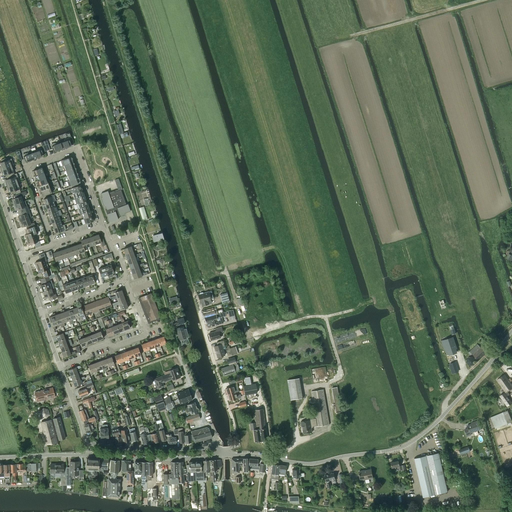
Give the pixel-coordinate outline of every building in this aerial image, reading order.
[(69,140),(61,143),(64,149),(71,146),(69,140)] [(61,143),(53,145),(56,152),(64,149),(61,143)] [(35,150),(31,152),(32,153),(34,159),(43,156),(40,148),(35,150)] [(27,153),(22,155),(25,162),(34,159),(32,153),(31,152),(27,153)] [(2,163),(0,163),(0,167),(1,169),(10,166),(11,166),(13,165),(11,159),(9,160),(8,157),(1,160),(2,163)] [(71,157),(62,160),(63,165),(73,162),(71,157)] [(73,162),(63,165),(65,170),(74,167),(73,162)] [(10,166),(1,169),(3,175),(6,174),(7,177),(14,174),(11,166),(10,166)] [(42,167),(33,171),(35,176),(44,172),(42,167)] [(74,167),(65,170),(67,176),(76,172),(74,167)] [(44,172),(35,176),(37,181),(46,178),(44,172)] [(76,172),(67,176),(69,181),(78,177),(76,172)] [(8,180),(5,181),(7,186),(17,183),(19,182),(16,173),(14,174),(7,177),(8,180)] [(69,181),(67,181),(67,182),(69,187),(80,183),(78,177),(69,181)] [(46,178),(37,181),(38,186),(48,183),(46,178)] [(17,183),(7,186),(9,192),(12,191),(13,194),(20,191),(17,183)] [(48,183),(38,186),(40,191),(50,188),(48,183)] [(80,185),(71,189),(72,194),(82,190),(80,185)] [(50,188),(40,191),(42,196),(51,193),(50,188)] [(82,190),(72,194),(74,199),(84,195),(82,190)] [(101,194),(102,198),(101,198),(104,206),(105,206),(106,209),(105,210),(106,212),(107,214),(106,214),(107,217),(108,217),(110,222),(118,219),(117,217),(120,216),(125,214),(124,213),(130,211),(128,204),(126,205),(121,190),(120,190),(116,191),(114,192),(114,191),(108,193),(107,191),(101,194)] [(17,198),(12,200),(14,205),(22,202),(21,197),(26,195),(25,191),(16,195),(17,198)] [(51,196),(43,199),(45,204),(53,201),(53,202),(55,201),(53,194),(51,195),(51,196)] [(84,195),(74,199),(76,204),(78,204),(78,203),(86,201),(84,195)] [(22,202),(14,205),(15,210),(21,208),(22,212),(28,209),(27,206),(25,201),(22,202)] [(78,204),(76,204),(78,209),(80,208),(88,206),(86,201),(78,203),(78,204)] [(80,208),(78,209),(80,214),(82,214),(90,211),(88,206),(80,208)] [(23,215),(18,217),(18,218),(20,222),(29,219),(31,218),(29,213),(28,209),(22,212),(23,215)] [(91,216),(83,219),(85,224),(93,221),(91,216)] [(29,219),(20,222),(22,227),(27,225),(28,229),(35,226),(34,223),(30,224),(29,219)] [(62,225),(54,228),(55,233),(63,230),(66,229),(64,224),(62,225)] [(30,233),(25,235),(26,240),(36,237),(35,234),(37,233),(38,232),(36,226),(35,226),(28,229),(30,233)] [(161,233),(153,236),(154,241),(162,239),(163,239),(161,233)] [(98,234),(93,236),(95,245),(100,243),(101,246),(105,245),(102,236),(100,237),(98,234)] [(93,236),(87,238),(89,247),(95,245),(93,236)] [(36,237),(26,240),(28,245),(33,243),(33,244),(34,245),(35,248),(41,246),(41,244),(39,241),(38,241),(36,237)] [(81,240),(82,243),(84,249),(84,248),(89,247),(87,238),(81,240)] [(82,243),(76,245),(79,253),(85,251),(84,248),(84,249),(82,243)] [(76,245),(70,247),(73,255),(79,253),(76,245)] [(70,247),(65,249),(67,257),(73,255),(70,247)] [(65,249),(59,251),(62,259),(67,257),(65,249)] [(53,253),(56,261),(62,259),(59,251),(53,253)] [(46,264),(44,260),(46,259),(45,256),(39,258),(40,261),(35,263),(36,268),(46,264)] [(46,264),(36,268),(38,273),(41,272),(43,278),(52,274),(50,268),(48,269),(47,264),(46,264)] [(105,267),(109,278),(113,276),(112,273),(114,273),(111,264),(105,267)] [(109,278),(105,267),(104,267),(103,266),(101,267),(101,268),(98,269),(101,277),(103,277),(104,279),(109,278)] [(134,279),(142,276),(140,271),(132,274),(134,279)] [(86,276),(89,285),(95,283),(92,274),(86,276)] [(43,292),(51,289),(51,288),(54,288),(49,276),(42,278),(44,284),(40,285),(43,292)] [(80,278),(83,287),(89,285),(86,276),(80,278)] [(74,280),(77,289),(83,287),(80,278),(74,280)] [(68,283),(72,291),(77,289),(74,280),(68,283)] [(72,291),(68,283),(62,285),(66,293),(72,291)] [(53,294),(51,289),(43,292),(42,293),(43,295),(44,295),(45,298),(48,297),(49,300),(57,298),(55,294),(53,294)] [(110,301),(117,298),(124,296),(121,290),(117,291),(117,289),(112,291),(113,293),(115,292),(115,295),(108,298),(110,301)] [(200,293),(199,294),(198,295),(200,303),(201,303),(202,306),(211,303),(210,299),(213,298),(211,291),(203,293),(202,292),(200,293)] [(219,294),(222,303),(229,301),(227,292),(219,294)] [(157,318),(160,317),(151,293),(138,298),(144,311),(147,310),(151,320),(154,319),(154,321),(158,320),(157,318)] [(124,296),(117,298),(118,301),(112,303),(113,306),(116,305),(119,304),(126,302),(124,296)] [(111,306),(110,301),(108,298),(108,297),(102,299),(105,309),(111,306)] [(102,299),(95,301),(99,311),(105,309),(102,299)] [(95,301),(89,304),(92,313),(99,311),(95,301)] [(126,302),(119,304),(121,310),(128,308),(126,302)] [(76,307),(81,320),(83,320),(82,316),(84,315),(80,304),(79,305),(79,306),(76,307)] [(89,304),(82,306),(86,316),(92,313),(89,304)] [(81,320),(76,307),(73,308),(73,307),(71,308),(75,319),(78,318),(79,321),(81,320)] [(75,319),(71,308),(70,308),(70,310),(67,311),(72,324),(74,323),(73,320),(75,319)] [(203,317),(206,317),(218,313),(223,312),(222,309),(217,310),(217,311),(215,311),(214,309),(202,312),(203,317)] [(64,312),(64,310),(62,311),(66,322),(69,321),(70,325),(72,324),(67,311),(64,312)] [(66,322),(62,311),(61,311),(61,313),(58,314),(63,327),(65,326),(64,323),(66,322)] [(225,315),(224,312),(223,312),(218,313),(206,317),(207,321),(221,317),(225,315)] [(63,327),(58,314),(55,315),(55,313),(53,314),(57,325),(60,324),(61,328),(63,327)] [(57,325),(53,314),(52,315),(52,316),(49,317),(52,327),(53,327),(54,330),(56,330),(55,326),(57,325)] [(206,327),(223,323),(221,317),(207,321),(205,321),(206,327)] [(123,319),(121,320),(122,323),(124,330),(130,328),(129,326),(131,325),(130,322),(128,323),(127,321),(127,320),(124,322),(123,319)] [(108,328),(105,329),(108,336),(113,334),(113,332),(111,327),(109,324),(108,320),(106,321),(107,324),(108,328)] [(122,323),(116,325),(119,332),(124,330),(122,323)] [(113,326),(111,327),(113,332),(113,334),(119,332),(116,325),(113,326)] [(183,326),(176,328),(177,331),(180,340),(181,339),(181,341),(185,340),(185,338),(186,338),(188,337),(186,329),(184,329),(183,326)] [(223,332),(221,327),(215,328),(216,332),(209,334),(210,340),(221,337),(219,333),(223,332)] [(100,331),(95,333),(98,340),(103,338),(100,331)] [(63,333),(56,335),(58,341),(65,338),(64,335),(63,333)] [(95,333),(89,335),(92,342),(98,340),(95,333)] [(89,335),(84,337),(87,345),(92,342),(89,335)] [(163,336),(158,338),(160,345),(166,343),(163,336)] [(84,337),(78,340),(81,347),(87,345),(84,337)] [(65,338),(58,341),(60,346),(67,344),(66,342),(65,338)] [(158,338),(152,340),(155,347),(160,345),(158,338)] [(453,339),(442,343),(445,350),(448,349),(450,356),(457,354),(455,348),(456,347),(453,339)] [(152,340),(147,342),(149,349),(155,347),(152,340)] [(217,345),(214,346),(217,357),(225,355),(222,347),(225,346),(223,340),(216,342),(217,345)] [(141,344),(144,352),(149,349),(147,342),(141,344)] [(67,344),(60,346),(62,352),(69,349),(67,344)] [(488,351),(483,346),(481,348),(477,344),(470,351),(478,360),(488,351)] [(138,347),(132,349),(135,357),(141,355),(138,347)] [(69,349),(62,352),(64,357),(71,355),(75,353),(75,351),(72,352),(70,352),(69,349)] [(132,349),(126,351),(129,359),(135,357),(132,349)] [(126,351),(120,354),(123,361),(129,359),(126,351)] [(114,356),(117,364),(123,361),(120,354),(114,356)] [(112,357),(106,359),(108,367),(114,365),(112,357)] [(106,359),(100,361),(103,369),(108,367),(106,359)] [(100,361),(94,363),(97,371),(103,369),(100,361)] [(228,363),(229,366),(221,368),(223,375),(239,370),(237,364),(236,364),(235,361),(230,363),(228,363)] [(88,365),(91,373),(97,371),(94,363),(88,365)] [(455,363),(450,365),(453,373),(458,371),(455,363)] [(68,370),(70,375),(78,373),(76,367),(68,370)] [(140,372),(138,368),(132,370),(122,374),(123,378),(140,372)] [(170,379),(170,380),(172,379),(172,380),(180,377),(177,368),(169,371),(170,373),(165,374),(166,377),(169,376),(170,378),(170,379)] [(70,375),(72,381),(80,378),(78,373),(70,375)] [(166,377),(165,374),(153,379),(157,389),(164,387),(162,383),(170,380),(170,379),(170,378),(169,376),(166,377)] [(506,393),(505,393),(507,396),(510,395),(508,392),(511,388),(511,384),(510,382),(511,381),(510,378),(509,380),(505,374),(497,380),(506,393)] [(74,386),(82,384),(80,378),(72,381),(74,386)] [(291,400),(303,398),(299,378),(288,380),(291,400)] [(243,386),(243,387),(244,395),(257,393),(255,384),(243,386)] [(227,394),(239,391),(238,388),(237,385),(225,389),(227,394)] [(34,392),(37,402),(55,397),(52,387),(34,392)] [(336,413),(341,412),(337,387),(332,388),(336,413)] [(80,397),(89,394),(86,388),(78,391),(80,397)] [(188,389),(176,394),(178,399),(190,395),(188,389)] [(317,427),(329,425),(324,389),(311,391),(316,418),(309,419),(310,420),(301,422),(302,427),(303,434),(312,432),(311,427),(317,426),(317,427)] [(239,391),(227,394),(229,401),(241,397),(240,394),(236,395),(235,392),(239,391)] [(507,407),(511,403),(511,402),(507,396),(505,393),(505,392),(500,396),(507,407)] [(190,395),(178,399),(179,404),(192,400),(190,395)] [(89,408),(92,407),(90,402),(89,398),(82,401),(83,403),(87,402),(89,408)] [(157,409),(165,407),(162,401),(155,404),(157,409)] [(187,405),(187,407),(185,408),(187,413),(189,412),(190,415),(198,412),(198,411),(199,410),(198,408),(197,408),(195,402),(187,405)] [(24,408),(17,410),(17,411),(14,412),(16,420),(19,419),(19,421),(26,419),(24,408)] [(50,414),(49,409),(43,408),(39,411),(41,417),(46,418),(50,414)] [(267,440),(265,428),(266,428),(263,408),(254,410),(256,422),(249,423),(250,430),(253,430),(255,442),(267,440)] [(84,409),(80,411),(78,411),(82,421),(83,421),(84,424),(88,423),(91,422),(96,421),(96,420),(95,416),(89,419),(87,413),(85,410),(84,409)] [(511,421),(508,410),(490,417),(495,429),(511,421)] [(65,438),(59,417),(53,419),(59,440),(65,438)] [(57,443),(51,419),(41,422),(47,445),(57,443)] [(94,430),(93,427),(95,426),(96,426),(97,426),(97,423),(96,421),(91,422),(89,423),(84,425),(87,433),(94,430)] [(467,426),(468,428),(465,429),(467,436),(471,435),(470,433),(481,429),(478,421),(471,423),(472,424),(467,426)] [(102,432),(100,432),(101,439),(108,438),(107,425),(102,426),(102,432)] [(140,434),(143,444),(149,444),(143,427),(143,426),(143,425),(138,426),(139,428),(140,432),(139,433),(140,434)] [(206,427),(201,428),(191,431),(192,434),(192,437),(193,437),(194,442),(212,438),(210,432),(209,428),(206,427)] [(120,435),(118,428),(111,429),(113,436),(115,436),(115,438),(115,445),(122,444),(121,437),(119,437),(118,435),(120,435)] [(134,428),(129,429),(130,432),(132,441),(133,441),(135,441),(135,440),(138,439),(135,431),(134,428)] [(127,429),(119,430),(120,434),(121,439),(122,439),(123,443),(126,442),(127,443),(128,442),(129,442),(130,442),(128,433),(127,429)] [(151,435),(147,436),(150,444),(153,443),(154,444),(156,443),(157,442),(159,441),(156,433),(150,434),(151,435)] [(192,437),(192,434),(190,435),(190,434),(184,435),(185,443),(188,443),(190,443),(194,442),(193,437),(192,437)] [(167,440),(168,445),(176,444),(176,438),(173,438),(173,437),(171,436),(166,436),(167,440)] [(468,447),(459,450),(461,455),(470,451),(469,447),(468,447)] [(423,497),(448,492),(439,453),(414,458),(423,497)] [(231,458),(232,473),(239,473),(239,467),(240,467),(240,466),(243,465),(242,458),(231,458)] [(247,464),(248,468),(259,469),(259,471),(264,472),(265,464),(260,463),(259,465),(257,465),(257,459),(249,458),(248,464),(247,464)] [(99,459),(99,471),(103,471),(103,474),(107,474),(108,468),(108,460),(99,459)] [(116,476),(117,474),(118,472),(119,460),(111,460),(110,466),(110,472),(111,474),(112,475),(108,475),(108,479),(109,479),(108,488),(108,493),(108,496),(119,496),(120,479),(115,479),(116,476)] [(221,460),(215,460),(209,460),(210,466),(210,476),(211,482),(216,481),(215,473),(217,473),(216,470),(218,470),(218,467),(222,467),(222,466),(221,460)] [(122,471),(122,473),(126,473),(126,471),(130,471),(130,469),(130,461),(122,461),(122,471)] [(188,462),(188,465),(186,465),(188,481),(188,482),(190,482),(192,479),(190,475),(191,473),(192,472),(194,472),(195,472),(195,461),(192,461),(191,462),(188,462)] [(195,461),(195,472),(195,476),(203,476),(203,472),(203,463),(201,463),(201,461),(198,461),(197,461),(195,461)] [(392,468),(393,469),(395,469),(396,468),(396,467),(398,466),(399,470),(400,470),(401,471),(402,470),(403,471),(406,471),(405,465),(400,466),(398,461),(391,463),(392,468)] [(66,479),(66,485),(71,485),(71,480),(71,478),(72,478),(73,478),(73,477),(74,477),(74,476),(74,475),(78,475),(78,468),(79,462),(70,462),(70,468),(70,469),(67,469),(67,479),(66,479)] [(178,483),(176,462),(170,462),(171,471),(171,473),(163,474),(164,499),(180,499),(178,483)] [(186,469),(183,469),(182,462),(176,462),(178,483),(184,483),(183,474),(186,474),(186,469)] [(26,464),(27,471),(30,471),(37,471),(37,468),(40,468),(40,463),(26,464)] [(17,464),(17,472),(25,471),(25,467),(22,467),(22,464),(17,464)] [(51,468),(51,473),(61,474),(60,485),(62,485),(62,491),(64,491),(64,485),(66,485),(66,479),(67,479),(67,469),(63,468),(63,464),(51,464),(51,468)] [(270,478),(278,479),(278,474),(279,465),(272,464),(271,473),(270,478)] [(285,475),(286,465),(279,465),(278,474),(285,475)] [(297,479),(300,479),(299,469),(292,469),(292,478),(297,477),(297,479)] [(359,471),(361,480),(373,478),(371,469),(359,471)] [(88,472),(87,472),(88,478),(88,480),(92,480),(92,477),(97,477),(97,472),(97,471),(94,471),(94,470),(93,470),(88,470),(88,472)] [(324,476),(326,482),(327,484),(326,484),(327,489),(331,488),(330,483),(329,483),(328,481),(335,479),(334,473),(324,476)]
